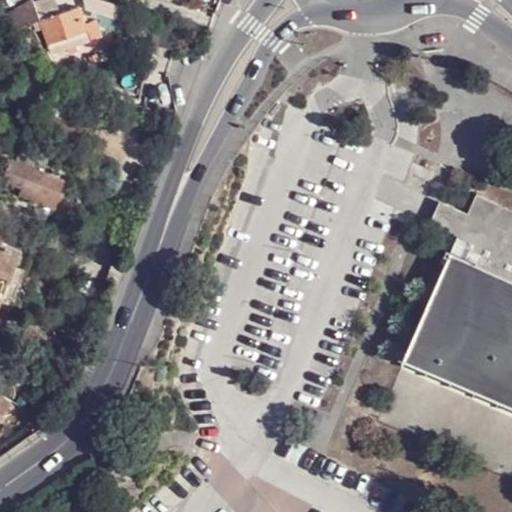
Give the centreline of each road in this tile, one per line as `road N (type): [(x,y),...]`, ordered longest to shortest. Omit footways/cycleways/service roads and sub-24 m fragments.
road 1 (tertiary): [(0,484),(76,425),(111,377),(183,187)]
road 2 (tertiary): [(183,187),(268,43),(325,1)]
road 3 (tertiary): [(268,0),(211,89),(183,187)]
